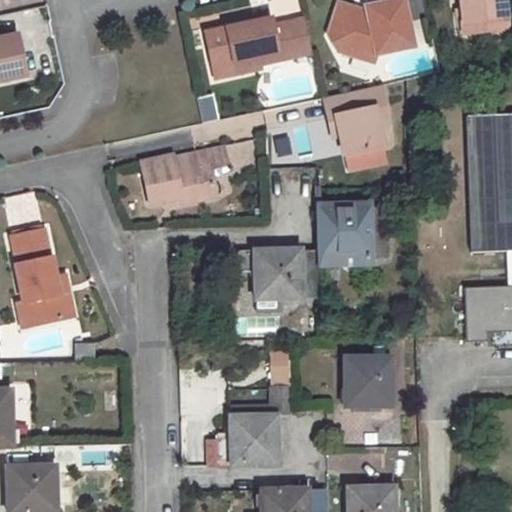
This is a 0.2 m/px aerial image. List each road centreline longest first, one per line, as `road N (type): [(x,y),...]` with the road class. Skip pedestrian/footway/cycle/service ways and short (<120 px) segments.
road 1 (residential): [(161,479),(149,243),(287,236),(287,182)]
road 2 (residential): [(64,19),(79,100),(60,129),(0,148)]
road 3 (residential): [(297,433),(299,472),(161,479)]
road 4 (residential): [(112,254),(70,172),(0,187)]
